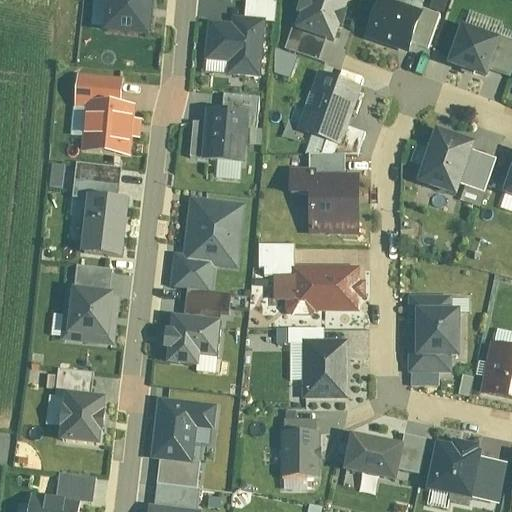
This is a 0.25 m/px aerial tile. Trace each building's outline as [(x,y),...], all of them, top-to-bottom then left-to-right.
[(152,0),(110,0),(107,34),(149,37),(152,0)] [(349,0),(306,0),(294,35),(334,48),(349,0)] [(441,16),(397,0),(383,0),(369,40),(425,60),(441,16)] [(227,81),(262,84),(268,26),(232,22),(231,28),(209,26),(205,64),(228,66),(227,81)] [(508,45),(466,31),(453,68),(495,82),(508,45)] [(362,92),(316,78),(297,139),(343,153),(362,92)] [(126,82),(80,79),(75,151),(112,169),(134,165),(138,116),(123,115),(126,82)] [(204,94),(202,110),(217,112),(219,96),(204,94)] [(205,167),(247,171),(252,120),(209,116),(205,167)] [(473,147),(433,134),(416,186),(455,200),(473,147)] [(511,165),(502,195),(511,198),(511,165)] [(57,190),(61,169),(50,167),(46,187),(57,190)] [(87,263),(129,267),(134,210),(122,209),(125,174),(80,170),(75,221),(91,222),(87,263)] [(360,172),(309,174),(311,238),(362,236),(360,172)] [(244,206),(190,197),(179,269),(234,277),(244,206)] [(369,269),(304,267),(303,310),(368,312),(369,269)] [(121,302),(70,296),(64,345),(115,351),(121,302)] [(469,309),(426,311),(428,359),(470,357),(469,309)] [(216,327),(172,324),(169,377),(213,379),(216,327)] [(357,337),(310,339),(313,402),(359,401),(357,337)] [(511,342),(504,341),(490,395),(511,400),(511,342)] [(97,378),(60,375),(55,433),(67,434),(65,456),(106,460),(111,403),(95,402),(97,378)] [(219,411),(159,406),(154,467),(196,471),(199,439),(217,440),(219,411)] [(327,426),(289,428),(293,481),(331,478),(327,426)] [(416,441),(361,430),(352,474),(407,485),(416,441)] [(491,454),(451,446),(441,491),(482,499),(491,454)] [(33,504),(32,511),(96,511),(98,485),(64,482),(62,507),(33,504)]
